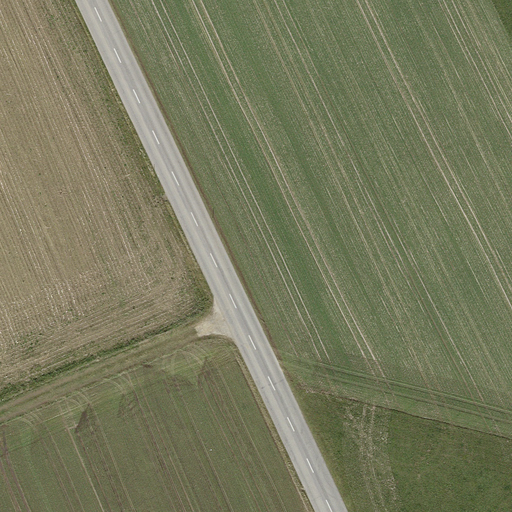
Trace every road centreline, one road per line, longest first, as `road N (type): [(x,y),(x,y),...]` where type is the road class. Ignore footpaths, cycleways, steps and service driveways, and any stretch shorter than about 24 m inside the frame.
road 1 (tertiary): [(93,0),(331,511)]
road 2 (track): [(0,410),(242,308)]
